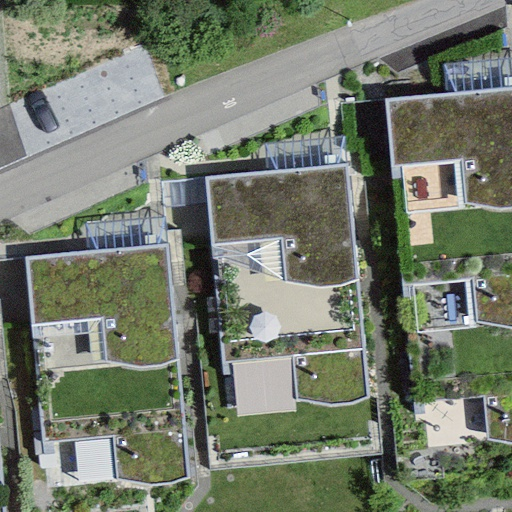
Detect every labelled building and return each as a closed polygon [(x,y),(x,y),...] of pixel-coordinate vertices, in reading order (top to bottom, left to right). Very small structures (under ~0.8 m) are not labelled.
[(511,105),(389,112),(393,178),(458,175),(460,218),(511,213),(511,105)] [(349,177),(211,184),(215,251),(280,248),(282,289),(357,285),(349,177)] [(511,213),(460,218),(404,222),(410,289),(470,284),(474,340),(511,337),(511,213)] [(165,255),(28,262),(31,329),(96,325),(99,370),(174,364),(165,255)] [(282,289),(217,292),(221,362),(290,358),(293,404),(363,400),(357,285),(282,289)] [(511,337),(474,340),(413,344),(417,410),(481,406),(484,448),(511,446),(511,337)] [(99,370),(43,374),(48,434),(110,429),(115,488),(183,482),(174,364),(99,370)]
